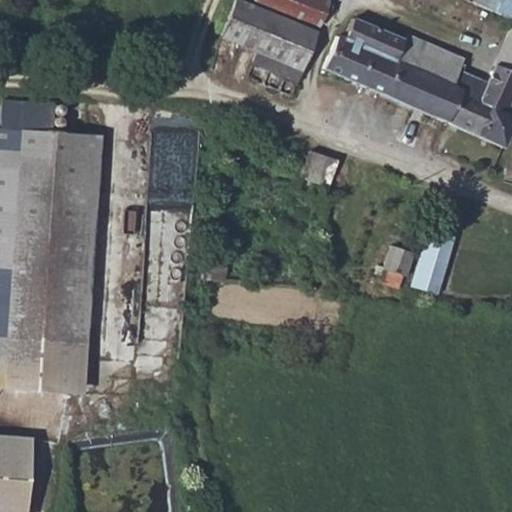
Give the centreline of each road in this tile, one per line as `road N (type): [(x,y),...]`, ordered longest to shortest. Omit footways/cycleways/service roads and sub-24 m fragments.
road 1 (unclassified): [(511,202),(256,102),(192,89)]
road 2 (track): [(0,79),(192,89),(221,0)]
